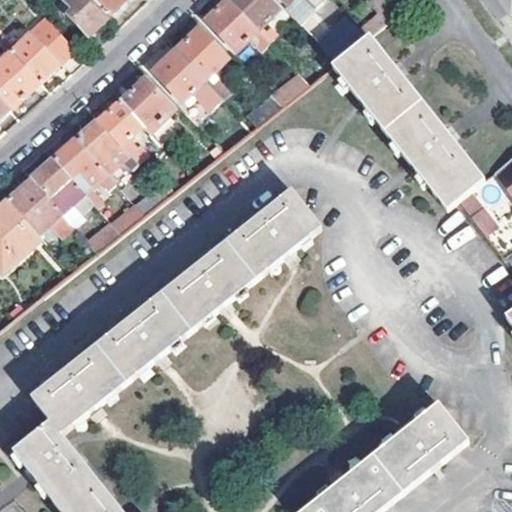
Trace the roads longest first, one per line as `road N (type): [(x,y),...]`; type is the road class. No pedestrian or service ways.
road 1 (unknown): [(468,294),(222,460),(218,485),(233,511)]
road 2 (residential): [(0,167),(182,0)]
